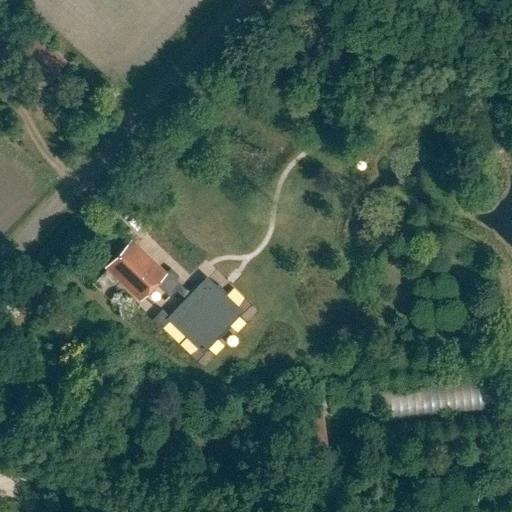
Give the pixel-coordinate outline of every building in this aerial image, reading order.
[(34,74),(49,84),(65,61),(27,34),(12,54),(36,71),(34,74)] [(122,246),(103,267),(140,300),(164,273),(133,245),(127,251),(122,246)] [(202,352),(240,308),(202,275),(164,319),(202,352)] [(445,399),(446,410),(480,408),(479,384),(489,383),(489,378),(422,383),(423,395),(433,394),(434,400),(445,399)] [(381,392),(383,418),(390,417),(389,391),(381,392)]
